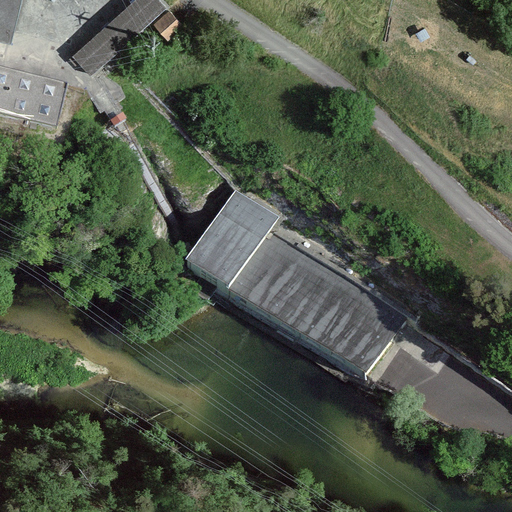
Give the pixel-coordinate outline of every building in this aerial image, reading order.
[(0,0),(0,31),(30,38),(38,0),(0,0)] [(176,11),(164,0),(142,0),(81,61),(104,83),(176,11)] [(178,41),(192,28),(181,16),(167,29),(178,41)] [(78,87),(0,72),(0,116),(70,130),(78,87)] [(411,324),(228,197),(180,266),(212,289),(363,393),(411,324)]
